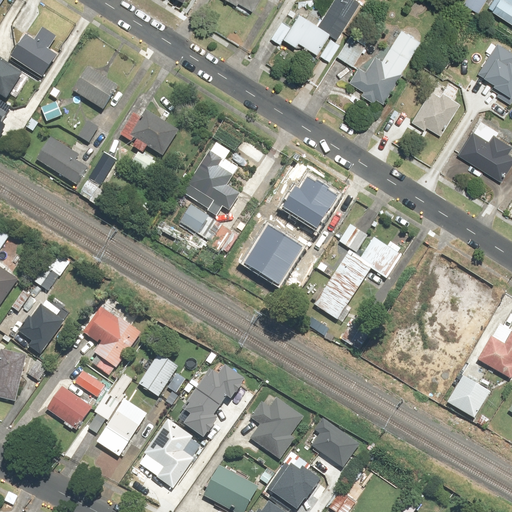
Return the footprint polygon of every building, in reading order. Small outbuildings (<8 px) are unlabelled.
[(230,0),(240,5),(241,3),(256,11),(262,0),(230,0)] [(364,2),(361,0),(336,0),(321,26),(303,15),(288,39),(300,46),(303,42),(321,54),(333,35),(341,40),(364,2)] [(466,0),(465,3),(481,12),(488,0),(466,0)] [(511,0),(494,0),(491,7),(511,20),(511,0)] [(362,67),(353,82),(366,90),(364,94),(378,103),(380,99),(387,103),(425,40),(405,28),(385,60),(378,55),(368,71),(362,67)] [(25,31),(12,54),(45,73),(56,53),(48,49),(55,38),(40,29),(35,37),(25,31)] [(369,45),(353,35),(340,56),(357,66),(369,45)] [(511,46),(493,36),(474,69),(511,90),(511,59),(510,58),(511,54),(511,46)] [(334,38),(323,55),(332,60),(343,43),(334,38)] [(0,62),(0,93),(10,99),(23,76),(0,62)] [(91,67),(76,92),(107,110),(122,86),(91,67)] [(443,135),(462,103),(453,98),(460,87),(450,81),(444,92),(435,87),(414,122),(427,129),(429,126),(443,135)] [(0,102),(0,134),(3,136),(13,118),(4,113),(7,107),(0,102)] [(57,102),(41,109),(47,123),(63,116),(57,102)] [(42,118),(26,110),(18,124),(34,132),(42,118)] [(182,130),(149,110),(144,118),(136,114),(123,136),(134,143),(137,139),(139,140),(135,147),(145,153),(150,146),(166,156),(182,130)] [(89,122),(80,136),(92,143),(101,129),(89,122)] [(477,131),(462,154),(504,180),(511,167),(511,152),(511,150),(511,144),(495,134),(491,140),(477,131)] [(53,136),(38,160),(80,186),(91,168),(78,160),(82,154),(53,136)] [(121,144),(113,139),(106,151),(114,156),(121,144)] [(212,150),(185,193),(218,214),(223,205),(233,211),(243,194),(230,185),(241,168),(228,160),(233,151),(219,142),(214,151),(212,150)] [(140,151),(133,163),(153,175),(160,163),(140,151)] [(106,153),(90,179),(103,187),(119,161),(106,153)] [(101,189),(88,181),(79,195),(98,208),(108,194),(101,189)] [(294,187),(284,205),(320,225),(335,199),(305,182),(300,190),(294,187)] [(193,205),(182,223),(228,252),(239,234),(193,205)] [(251,222),(240,215),(234,224),(244,232),(251,222)] [(266,223),(242,264),(277,285),(302,245),(266,223)] [(370,235),(351,223),(338,243),(351,251),(316,304),(344,322),(353,308),(350,305),(374,268),(390,279),(405,256),(377,237),(363,259),(357,255),(370,235)] [(0,229),(0,249),(9,236),(0,229)] [(24,295),(30,300),(43,284),(48,288),(59,274),(47,265),(24,295)] [(0,308),(20,279),(0,266),(0,308)] [(304,281),(291,272),(276,296),(289,305),(304,281)] [(435,288),(429,298),(440,303),(445,294),(435,288)] [(397,335),(402,326),(421,338),(424,334),(439,309),(420,298),(421,295),(412,289),(387,328),(397,335)] [(424,334),(434,340),(431,345),(454,359),(479,319),(445,298),(442,303),(440,307),(439,309),(424,334)] [(43,354),(67,320),(43,304),(35,316),(31,314),(20,331),(34,341),(31,346),(43,354)] [(120,367),(143,333),(106,308),(88,334),(101,343),(96,351),(120,367)] [(511,327),(503,322),(480,359),(511,378),(511,327)] [(0,396),(18,401),(29,355),(2,348),(0,359),(0,370),(0,396)] [(181,365),(158,351),(139,381),(162,395),(181,365)] [(39,359),(30,372),(40,379),(49,366),(39,359)] [(247,379),(227,365),(220,374),(211,368),(198,387),(222,404),(229,395),(233,399),(247,379)] [(84,370),(77,381),(100,395),(107,384),(84,370)] [(179,373),(171,385),(179,391),(187,378),(179,373)] [(465,374),(449,402),(476,418),(492,390),(465,374)] [(33,379),(22,394),(29,399),(40,383),(33,379)] [(66,385),(49,408),(79,430),(96,407),(66,385)] [(187,407),(181,416),(208,435),(221,416),(216,413),(222,404),(198,387),(185,406),(187,407)] [(108,391),(96,411),(99,413),(90,427),(98,432),(107,418),(109,419),(121,399),(108,391)] [(262,424),(252,438),(282,459),(297,439),(293,436),(307,417),(278,396),(271,406),(263,401),(252,417),(262,424)] [(122,456),(149,413),(126,399),(99,442),(122,456)] [(321,431),(313,444),(345,465),(362,439),(352,433),(325,416),(316,428),(321,431)] [(196,436),(171,419),(147,453),(166,467),(160,476),(177,487),(197,458),(186,450),(196,436)] [(288,458),(268,487),(299,507),(306,497),(308,498),(323,477),(305,464),(302,468),(288,458)] [(223,465),(206,495),(237,511),(248,511),(263,487),(223,465)] [(342,490),(330,506),(338,511),(347,511),(357,500),(342,490)] [(412,511),(422,498),(410,490),(395,511),(412,511)] [(264,511),(255,506),(250,511),(288,511),(273,501),(265,511),(264,511)]
